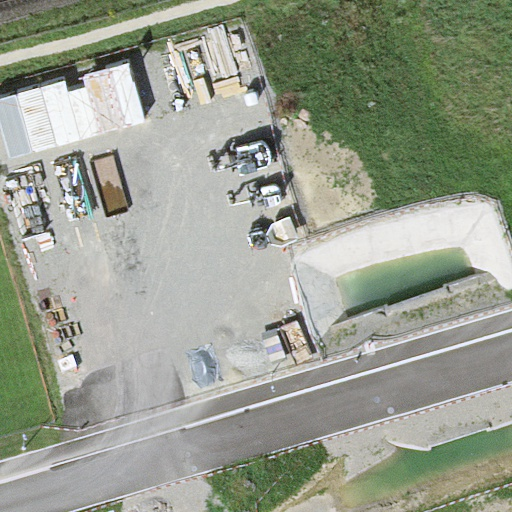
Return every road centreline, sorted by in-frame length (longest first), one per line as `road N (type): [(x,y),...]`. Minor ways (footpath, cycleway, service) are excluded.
road 1 (residential): [(0,508),(511,358)]
road 2 (track): [(0,67),(250,0)]
